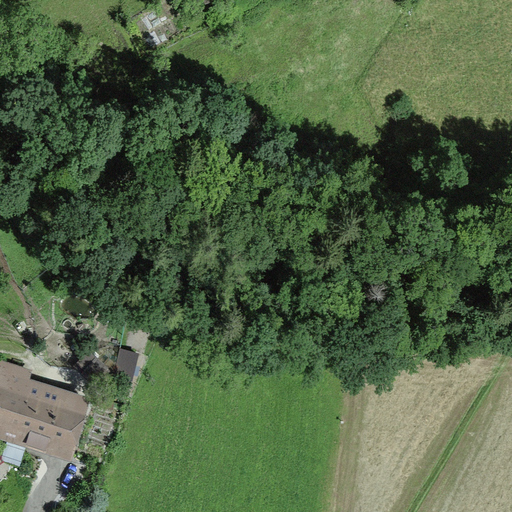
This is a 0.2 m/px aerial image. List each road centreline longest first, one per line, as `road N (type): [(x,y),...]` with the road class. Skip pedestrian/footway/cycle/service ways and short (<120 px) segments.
road 1 (track): [(511,339),(412,511)]
road 2 (track): [(511,191),(473,221),(468,242),(511,297)]
